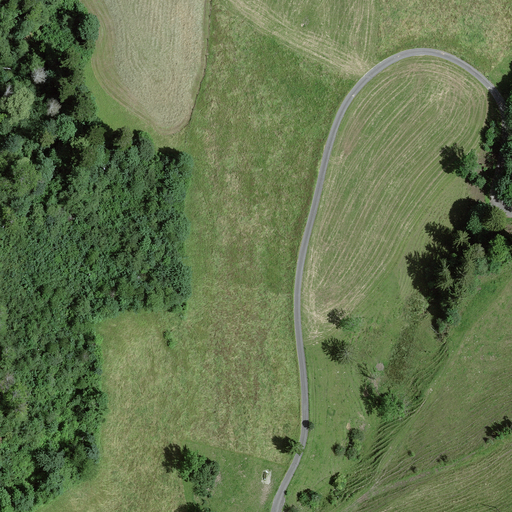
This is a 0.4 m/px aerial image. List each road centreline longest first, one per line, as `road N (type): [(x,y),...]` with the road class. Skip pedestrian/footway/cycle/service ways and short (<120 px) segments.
road 1 (unclassified): [(511,212),(493,199),(501,101),(477,73),(447,56),(414,51),(369,72),(353,90),(334,127),(299,263),(303,442),(273,511)]
road 2 (track): [(350,511),(377,493),(511,441)]
